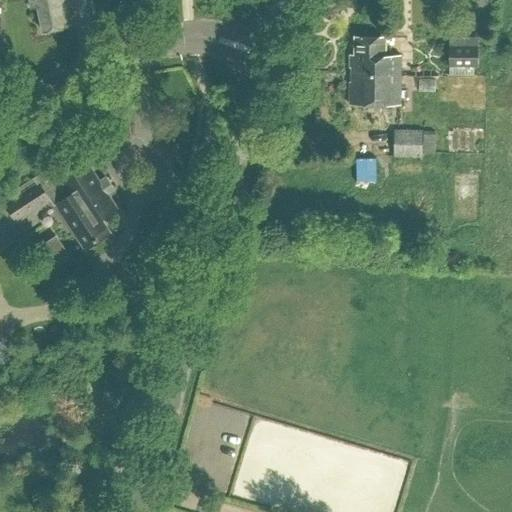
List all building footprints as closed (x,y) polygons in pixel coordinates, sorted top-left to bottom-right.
[(73,24),(68,0),(30,0),(33,10),(39,9),(44,30),(73,24)] [(353,72),(400,73),(400,52),(384,52),(384,34),(355,34),(354,53),(350,53),(350,65),(353,65),(353,72)] [(451,67),(480,66),(480,37),(450,38),(451,67)] [(474,90),(473,71),(447,71),(448,91),(474,90)] [(399,102),(400,73),(353,72),(353,79),(350,79),(350,102),(399,102)] [(437,133),(424,133),(424,130),(395,130),(395,157),(424,158),(424,153),(437,153),(437,133)] [(34,168),(26,156),(15,163),(23,175),(34,168)] [(117,206),(109,194),(117,190),(107,174),(99,179),(88,162),(63,178),(46,189),(40,180),(5,203),(18,224),(53,201),(86,251),(113,233),(102,215),(117,206)] [(3,350),(0,352),(0,369),(2,373),(13,366),(3,350)]
